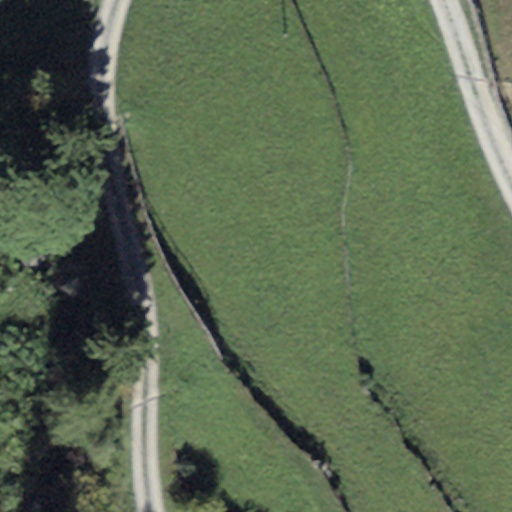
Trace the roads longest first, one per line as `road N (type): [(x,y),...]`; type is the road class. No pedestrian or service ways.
road 1 (track): [(153,511),(156,385),(103,87),(130,0)]
road 2 (track): [(454,0),(511,165)]
